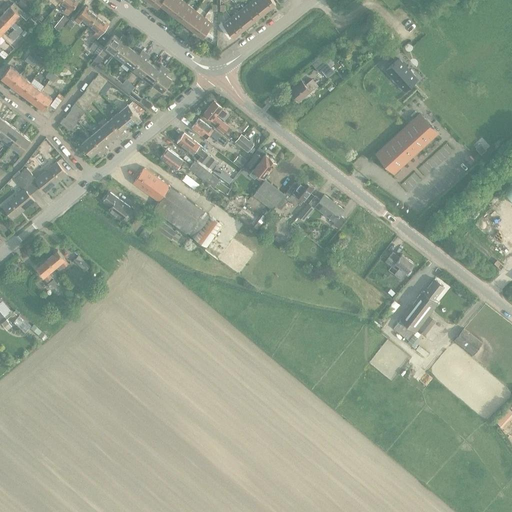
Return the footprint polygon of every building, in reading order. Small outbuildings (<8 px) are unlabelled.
[(31,6),(24,0),(20,0),(18,2),(27,10),(31,6)] [(79,1),(77,0),(61,0),(60,1),(67,7),(64,11),(68,15),(79,1)] [(162,0),(160,4),(168,11),(176,0),(162,0)] [(182,0),(176,0),(168,11),(177,17),(187,4),(182,0)] [(252,0),(248,4),(259,17),(267,10),(258,0),(252,0)] [(258,0),(267,10),(276,3),(273,0),(258,0)] [(1,16),(10,25),(14,29),(8,35),(14,40),(23,30),(17,25),(17,26),(13,21),(20,14),(26,20),(29,17),(21,10),(14,3),(11,6),(1,16)] [(187,4),(177,17),(185,24),(196,10),(187,4)] [(240,10),(250,23),(259,17),(248,4),(240,10)] [(83,19),(90,25),(97,15),(86,6),(75,20),(79,24),(83,19)] [(196,10),(185,24),(194,30),(204,17),(196,10)] [(231,17),(242,30),(250,23),(240,10),(231,17)] [(42,14),(37,19),(42,23),(46,18),(42,14)] [(63,15),(59,21),(64,26),(69,20),(63,15)] [(109,25),(97,15),(90,25),(97,31),(93,35),(98,38),(109,25)] [(1,16),(0,17),(0,35),(10,25),(1,16)] [(204,17),(194,30),(203,37),(213,24),(204,17)] [(223,24),(233,37),(242,30),(231,17),(223,24)] [(69,20),(64,26),(69,30),(74,24),(69,20)] [(104,47),(114,55),(127,38),(123,35),(120,39),(114,35),(104,47)] [(127,38),(114,55),(124,62),(133,50),(127,45),(131,41),(127,38)] [(95,40),(90,47),(95,51),(100,44),(95,40)] [(133,50),(124,62),(134,70),(146,53),(143,50),(139,55),(133,50)] [(146,53),(134,70),(143,77),(153,65),(147,60),(150,56),(146,53)] [(25,61),(29,64),(34,58),(29,55),(25,61)] [(98,55),(91,64),(95,68),(101,72),(104,68),(99,64),(103,58),(98,55)] [(327,77),(334,71),(321,55),(312,63),(320,72),(322,70),(327,77)] [(399,58),(386,70),(405,90),(418,78),(399,58)] [(153,65),(143,77),(153,84),(166,68),(162,65),(159,69),(153,65)] [(2,78),(12,86),(21,75),(10,66),(2,78)] [(101,72),(111,80),(114,76),(104,68),(101,72)] [(166,68),(153,84),(163,92),(172,80),(166,75),(169,71),(166,68)] [(50,79),(54,74),(50,71),(46,76),(50,79)] [(21,75),(12,86),(23,94),(31,82),(21,75)] [(94,79),(90,84),(100,92),(108,82),(98,75),(95,79),(94,79)] [(111,80),(120,87),(123,83),(114,76),(111,80)] [(305,95),(317,85),(312,79),(306,85),(302,81),(290,91),(298,100),(304,95),(305,95)] [(31,82),(23,94),(33,102),(42,90),(31,82)] [(120,87),(130,95),(133,91),(123,83),(120,87)] [(87,89),(83,94),(92,101),(100,92),(90,84),(86,89),(87,89)] [(42,90),(33,102),(44,110),(52,99),(42,90)] [(130,95),(139,102),(140,102),(143,97),(142,98),(133,91),(130,95)] [(50,105),(56,109),(65,97),(59,93),(50,105)] [(79,98),(75,103),(85,111),(92,101),(83,94),(80,99),(79,98)] [(140,102),(149,109),(153,104),(143,97),(140,102)] [(129,105),(119,113),(129,124),(134,120),(138,124),(142,121),(144,122),(148,119),(149,120),(153,116),(133,101),(129,105)] [(204,113),(215,123),(212,126),(214,127),(220,132),(224,127),(220,124),(222,120),(217,116),(223,107),(214,101),(204,113)] [(72,109),(68,114),(77,121),(85,111),(75,103),(71,108),(72,109)] [(110,121),(124,136),(127,134),(123,129),(129,124),(119,113),(110,121)] [(393,169),(403,159),(403,160),(404,160),(405,160),(406,160),(407,159),(407,158),(407,157),(407,156),(412,151),(415,154),(437,133),(419,113),(376,153),(377,154),(378,153),(393,169)] [(64,118),(60,123),(70,131),(77,121),(68,114),(65,119),(64,118)] [(1,118),(0,119),(0,138),(1,139),(11,126),(1,118)] [(192,127),(206,138),(210,133),(218,139),(217,141),(224,146),(230,139),(220,132),(214,127),(213,129),(199,118),(192,127)] [(100,129),(110,140),(115,136),(119,140),(124,136),(110,121),(100,129)] [(11,126),(1,139),(10,146),(20,133),(11,126)] [(91,137),(104,152),(108,149),(105,145),(110,140),(100,129),(91,137)] [(20,133),(10,146),(20,153),(30,141),(20,133)] [(191,165),(189,168),(189,169),(207,182),(213,174),(211,173),(212,172),(213,171),(212,170),(218,161),(206,152),(209,148),(205,144),(203,147),(202,146),(200,145),(185,133),(178,142),(193,154),(195,151),(201,156),(199,159),(198,159),(196,161),(195,160),(191,165)] [(236,141),(248,150),(247,151),(252,155),(253,154),(249,150),(254,143),(242,134),(236,141)] [(101,156),(104,152),(91,137),(82,144),(91,156),(97,151),(101,156)] [(481,145),(476,149),(481,154),(485,150),(481,145)] [(177,169),(183,160),(168,148),(161,157),(177,169)] [(272,210),(274,208),(285,193),(266,178),(264,177),(276,161),(266,153),(263,157),(257,152),(248,164),(254,168),(251,172),(255,175),(255,176),(263,182),(257,190),(253,195),(272,210)] [(233,161),(241,168),(246,162),(238,156),(233,161)] [(18,170),(35,191),(41,187),(46,193),(67,175),(57,162),(36,179),(27,168),(21,173),(19,170),(18,170)] [(216,166),(213,171),(219,176),(223,171),(216,166)] [(154,208),(187,232),(206,246),(222,224),(203,210),(145,167),(134,182),(160,200),(154,208)] [(30,196),(35,191),(18,170),(12,175),(15,178),(24,190),(3,207),(13,219),(35,201),(30,196)] [(285,193),(274,208),(279,212),(288,199),(296,205),(301,198),(304,200),(315,187),(304,178),(298,186),(294,182),(285,193)] [(511,182),(503,192),(511,201),(511,182)] [(103,201),(111,206),(109,210),(122,220),(131,207),(110,192),(103,201)] [(304,220),(307,216),(309,218),(314,211),(312,210),(316,206),(335,221),(339,224),(345,218),(340,214),(344,209),(325,194),(321,199),(316,195),(299,216),(304,220)] [(469,207),(473,212),(481,203),(478,199),(469,207)] [(171,238),(172,237),(177,240),(180,236),(176,232),(161,221),(156,227),(171,238)] [(288,242),(281,244),(282,251),(290,249),(288,242)] [(58,250),(47,259),(54,268),(60,263),(64,267),(68,264),(65,259),(58,250)] [(396,263),(400,266),(394,274),(401,279),(405,275),(407,272),(409,269),(414,263),(402,254),(399,257),(393,252),(386,261),(393,266),(396,263)] [(85,271),(90,266),(78,255),(74,260),(85,271)] [(48,273),(54,268),(47,259),(36,268),(43,277),(44,276),(48,281),(52,277),(48,273)] [(54,279),(48,284),(51,288),(58,283),(54,279)] [(422,290),(400,319),(393,328),(409,340),(407,342),(414,347),(423,336),(422,335),(416,331),(420,325),(438,303),(437,302),(434,299),(444,286),(435,279),(425,292),(424,291),(423,291),(422,290)] [(393,314),(400,305),(393,300),(387,308),(393,314)] [(0,318),(4,315),(5,317),(11,311),(3,301),(0,302),(0,318)] [(429,315),(418,330),(425,335),(436,320),(429,315)] [(454,340),(473,355),(482,343),(463,328),(454,340)] [(511,411),(508,408),(496,422),(500,426),(511,413),(511,411)]
